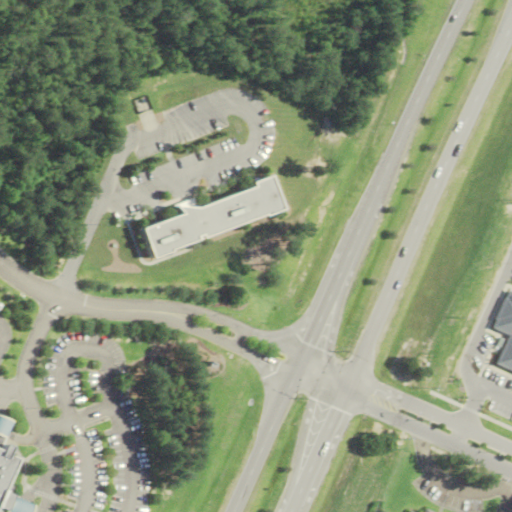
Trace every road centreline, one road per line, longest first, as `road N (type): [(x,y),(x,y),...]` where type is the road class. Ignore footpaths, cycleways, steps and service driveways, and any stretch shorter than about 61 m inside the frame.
road 1 (primary): [(350,377),(511,19)]
road 2 (primary): [(462,0),(362,223)]
road 3 (residential): [(294,374),(511,473)]
road 4 (residential): [(350,377),(203,313),(143,311)]
road 5 (residential): [(511,448),(350,377)]
road 6 (primary): [(362,223),(294,374)]
road 7 (residential): [(143,311),(294,374)]
road 8 (residential): [(0,265),(55,299),(143,311)]
road 9 (primary): [(294,374),(232,511)]
road 10 (primary): [(289,511),(350,377)]
